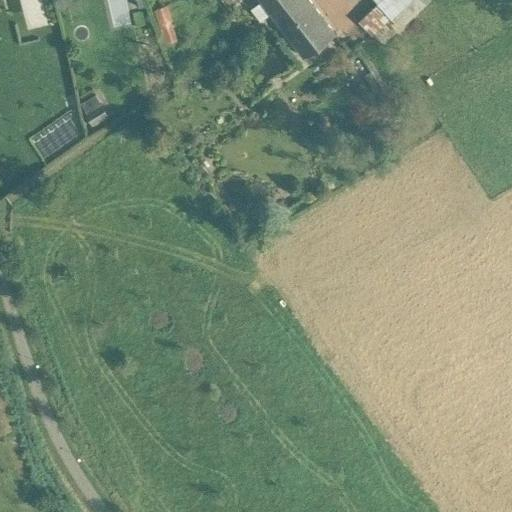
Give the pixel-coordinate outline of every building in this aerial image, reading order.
[(261,0),(271,12),(288,0),(261,0)] [(335,33),(310,0),(288,0),(271,12),(304,56),(335,33)] [(400,28),(430,0),(375,0),(378,3),(359,20),(373,35),(390,17),(400,28)] [(159,24),(173,19),(169,8),(155,13),(159,24)] [(387,83),(358,41),(346,49),(352,57),(358,53),(370,70),(364,75),(375,91),(387,83)] [(93,125),(109,115),(102,103),(86,112),(93,125)] [(212,171),(204,161),(197,167),(204,176),(212,171)]
